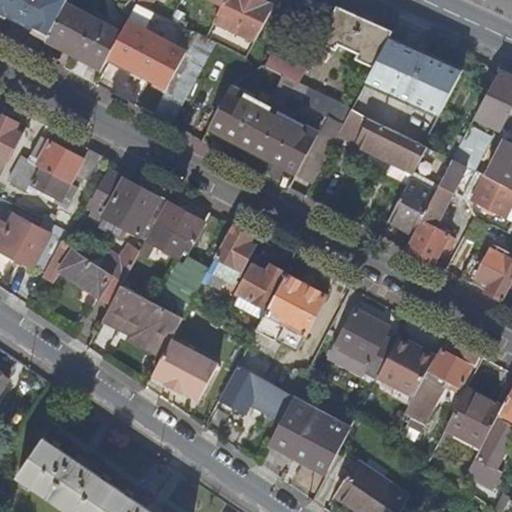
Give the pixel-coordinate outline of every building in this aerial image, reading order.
[(29,29),(37,34),(50,8),(50,6),(38,0),(1,0),(0,2),(0,14),(10,20),(13,15),(31,25),(29,29)] [(51,41),(70,5),(72,0),(38,0),(50,6),(50,8),(37,34),(51,41)] [(140,6),(127,0),(122,0),(118,8),(135,16),(140,6)] [(157,0),(143,0),(140,6),(151,12),(157,0)] [(228,0),(225,7),(218,20),(260,40),(274,13),(279,5),(268,0),(228,0)] [(274,13),(325,37),(342,0),(341,0),(281,0),(279,5),(274,13)] [(51,41),(49,44),(104,73),(113,56),(125,34),(70,5),(51,41)] [(394,36),(395,33),(340,8),(325,37),(322,42),(339,50),(342,45),(362,55),(359,60),(377,69),(394,36)] [(125,34),(113,56),(172,88),(175,81),(189,56),(130,25),(125,34)] [(189,56),(175,81),(194,91),(202,74),(216,81),(232,51),(200,35),(189,56)] [(407,42),(394,36),(377,69),(371,80),(444,114),(466,69),(425,50),(420,59),(403,51),(407,42)] [(271,70),(300,84),(314,55),(280,38),(266,68),(271,70)] [(255,100),(233,89),(214,125),(303,173),(340,103),(300,84),(271,70),(255,100)] [(511,77),(502,73),(478,119),(501,131),(504,125),(507,119),(509,115),(511,117),(511,115),(511,77)] [(175,127),(194,91),(175,81),(172,88),(157,117),(175,127)] [(355,111),(340,103),(303,173),(299,178),(315,187),(342,135),(354,112),(355,111)] [(354,112),(342,135),(395,162),(417,173),(419,168),(429,149),(354,112)] [(22,125),(0,113),(0,175),(5,178),(26,136),(19,132),(22,125)] [(455,163),(467,139),(455,134),(443,156),(455,163)] [(53,142),(44,137),(35,155),(43,160),(53,142)] [(486,178),(487,179),(511,191),(511,142),(506,139),(486,178)] [(97,183),(109,160),(93,152),(88,160),(53,142),(43,160),(35,155),(31,161),(25,159),(13,182),(34,194),(39,186),(62,199),(58,205),(69,211),(76,200),(69,196),(80,175),(97,183)] [(419,168),(445,182),(455,163),(443,156),(429,149),(419,168)] [(411,185),(417,173),(395,162),(388,174),(411,185)] [(451,238),(435,231),(466,168),(455,163),(445,182),(435,200),(423,224),(417,234),(409,251),(437,266),(451,238)] [(150,239),(169,204),(113,172),(93,209),(150,239)] [(511,214),(511,191),(487,179),(481,190),(472,186),(466,198),(509,220),(511,214)] [(423,224),(435,200),(409,187),(392,221),(417,234),(423,224)] [(150,239),(148,243),(158,248),(183,261),(187,253),(190,254),(207,224),(169,203),(169,204),(150,239)] [(0,248),(49,274),(61,250),(50,244),(56,233),(19,213),(13,224),(0,217),(0,248)] [(212,271),(206,284),(227,295),(232,285),(239,289),(247,274),(243,272),(257,247),(251,244),(255,238),(236,227),(212,271)] [(49,274),(45,283),(55,289),(67,272),(103,297),(101,299),(114,308),(125,286),(127,282),(91,258),(66,241),(61,250),(49,274)] [(143,252),(142,255),(151,260),(158,248),(148,243),(143,252)] [(91,258),(127,282),(142,255),(143,252),(130,245),(124,257),(114,252),(110,257),(96,250),(91,258)] [(503,302),(511,284),(511,262),(492,252),(487,262),(474,255),(462,280),(475,286),(481,274),(495,281),(488,293),(503,302)] [(188,265),(182,262),(159,305),(186,319),(206,284),(212,271),(192,259),(188,265)] [(271,311),(290,276),(273,267),(269,274),(256,267),(241,295),(245,297),(271,311)] [(329,297),(290,276),(271,311),(266,320),(261,331),(273,338),(281,323),(291,328),(283,343),(299,352),(329,297)] [(511,284),(503,302),(511,306),(511,284)] [(114,308),(109,318),(150,339),(149,344),(168,353),(176,339),(186,319),(159,305),(143,295),(125,286),(114,308)] [(240,306),(266,320),(271,311),(245,297),(240,306)] [(369,371),(381,377),(397,347),(386,341),(391,330),(359,313),(340,349),(372,366),(369,371)] [(281,323),(273,338),(283,343),(291,328),(281,323)] [(415,396),(429,372),(438,354),(403,336),(397,347),(381,377),(415,396)] [(168,353),(157,374),(172,383),(174,379),(187,386),(186,390),(203,399),(222,364),(176,339),(168,353)] [(415,396),(406,413),(413,417),(408,427),(420,433),(426,424),(448,382),(462,389),(478,356),(459,346),(454,356),(443,351),(431,373),(429,372),(415,396)] [(242,366),(265,378),(271,367),(248,354),(242,366)] [(242,366),(225,399),(249,412),(254,403),(284,420),(295,400),(297,395),(286,390),(265,378),(242,366)] [(297,370),(286,390),(297,395),(310,370),(297,370)] [(0,397),(12,380),(3,374),(0,378),(0,397)] [(470,386),(448,430),(484,449),(502,414),(507,405),(470,386)] [(511,395),(507,405),(502,414),(511,419),(511,395)] [(352,431),(295,400),(284,420),(274,439),(331,470),(352,431)] [(482,461),(478,459),(467,478),(493,492),(504,473),(498,470),(511,443),(511,427),(502,423),(482,461)] [(152,511),(49,441),(50,440),(48,438),(18,479),(21,482),(23,479),(70,511),(152,511)] [(274,439),(271,444),(329,475),(331,470),(274,439)] [(371,511),(404,511),(411,499),(358,463),(340,491),(371,511)]
